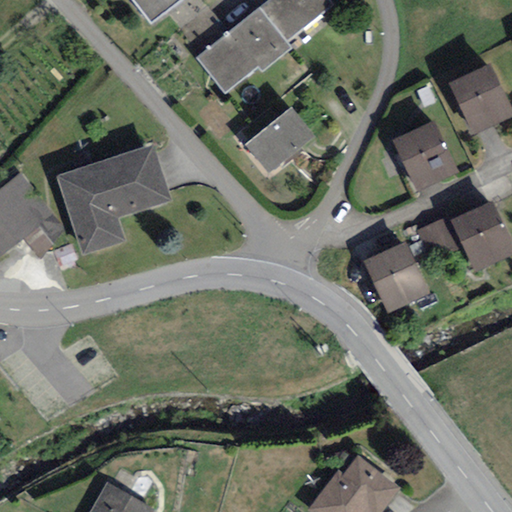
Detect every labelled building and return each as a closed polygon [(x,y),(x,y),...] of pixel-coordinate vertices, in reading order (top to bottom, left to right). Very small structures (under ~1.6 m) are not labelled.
[(131,0),(150,25),(183,0),(131,0)] [(302,29),(333,4),(330,0),(270,0),(259,9),(286,43),(302,29)] [(196,59),(225,95),(258,69),(262,73),(291,50),(286,43),(259,9),(196,59)] [(448,83),(473,136),(511,116),(511,108),(489,63),(448,83)] [(290,110),(246,146),(269,174),(313,138),(290,110)] [(392,140),(417,194),(459,174),(434,121),(392,140)] [(152,146),(56,177),(82,255),(125,241),(117,217),(171,200),(152,146)] [(20,173),(0,188),(0,258),(23,240),(54,215),(20,173)] [(463,249),(475,274),(511,256),(511,242),(492,201),(449,222),(463,249)] [(63,231),(54,215),(23,240),(40,260),(63,231)] [(433,264),(463,249),(449,222),(447,217),(417,231),(433,264)] [(364,261),(388,313),(429,294),(405,242),(364,261)] [(382,511),(401,488),(358,456),(344,474),(338,470),(307,511),(308,511),(382,511)] [(107,481),(89,511),(153,511),(156,508),(107,481)]
